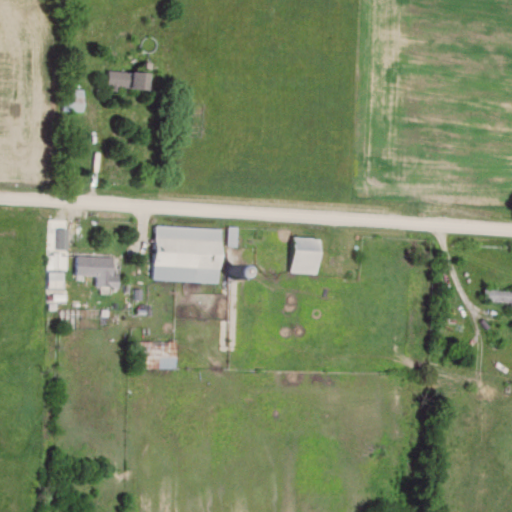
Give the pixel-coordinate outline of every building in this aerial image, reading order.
[(143,86),(144,69),(103,67),(103,85),(143,86)] [(148,277),(214,280),(216,226),(150,223),(148,277)] [(224,244),(233,244),(234,224),(225,223),(224,244)] [(313,270),(314,235),(288,234),(287,269),(313,270)] [(44,266),(64,267),(65,251),(45,251),(44,266)] [(114,284),(115,272),(108,272),(109,254),(73,253),(72,272),(92,273),(92,283),(114,284)] [(511,287),(480,287),(480,298),(509,299),(508,307),(511,307),(511,287)] [(173,365),(173,338),(137,339),(137,366),(173,365)]
